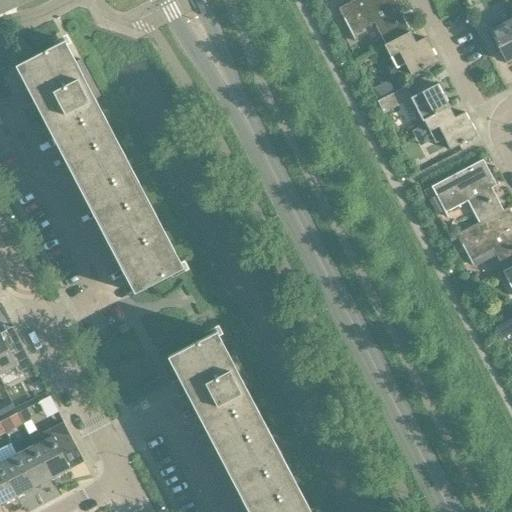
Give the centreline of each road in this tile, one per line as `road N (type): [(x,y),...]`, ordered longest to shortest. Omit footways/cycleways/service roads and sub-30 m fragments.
road 1 (secondary): [(463,511),(194,0)]
road 2 (secondary): [(164,0),(430,511)]
road 3 (unclassified): [(123,479),(17,278)]
road 4 (residential): [(488,121),(423,0)]
